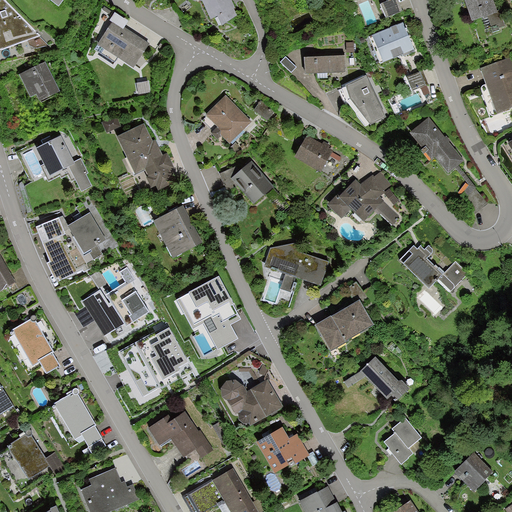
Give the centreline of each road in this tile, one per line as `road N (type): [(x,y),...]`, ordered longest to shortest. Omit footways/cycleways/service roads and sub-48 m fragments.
road 1 (residential): [(419,0),(478,150),(507,195),(510,212),(498,232),(467,237),(363,145),(251,78)]
road 2 (residential): [(196,48),(173,90),(175,131),(264,333),(358,494)]
road 3 (residential): [(0,169),(33,261),(174,511)]
